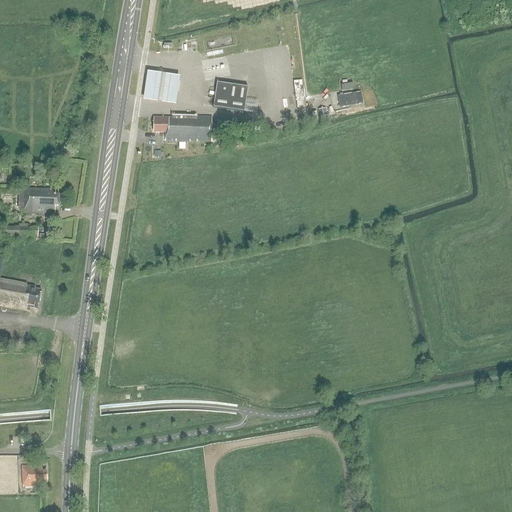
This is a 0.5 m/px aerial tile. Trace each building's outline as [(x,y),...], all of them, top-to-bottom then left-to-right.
[(179,76),(146,70),(143,100),(176,104),(179,76)] [(296,106),(306,105),(304,79),(294,80),(296,106)] [(244,112),(247,87),(216,82),(213,107),(244,112)] [(338,94),(339,106),(363,104),(362,92),(338,94)] [(329,115),(328,108),(318,110),(319,117),(329,115)] [(171,115),(171,118),(153,117),(153,132),(164,133),(164,141),(210,143),(211,118),(196,117),(197,116),(171,115)] [(59,206),(59,196),(55,195),(55,190),(25,190),(24,213),(55,213),(55,206),(59,206)] [(39,237),(39,228),(28,228),(28,225),(19,225),(19,228),(4,228),(4,237),(39,237)] [(39,309),(41,290),(35,289),(35,287),(27,285),(27,284),(0,280),(0,274),(2,260),(0,259),(0,306),(3,307),(1,309),(2,312),(5,312),(6,310),(5,308),(27,311),(28,307),(39,309)] [(42,483),(46,483),(46,471),(41,471),(41,467),(33,468),(33,466),(22,467),(23,488),(42,487),(42,483)]
